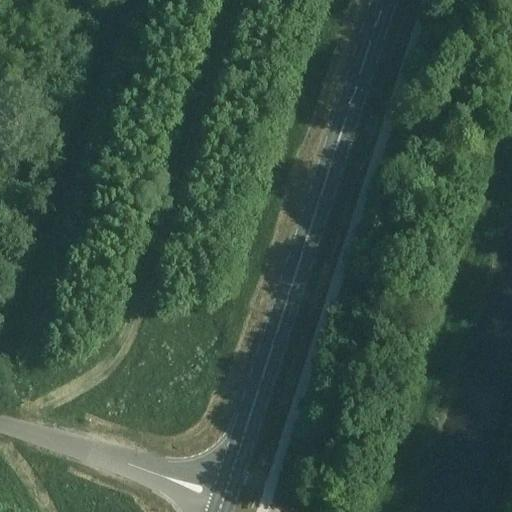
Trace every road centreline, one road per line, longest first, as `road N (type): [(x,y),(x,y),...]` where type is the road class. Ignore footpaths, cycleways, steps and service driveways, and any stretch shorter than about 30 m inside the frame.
road 1 (secondary): [(216,490),(386,0)]
road 2 (tertiary): [(216,490),(0,423)]
